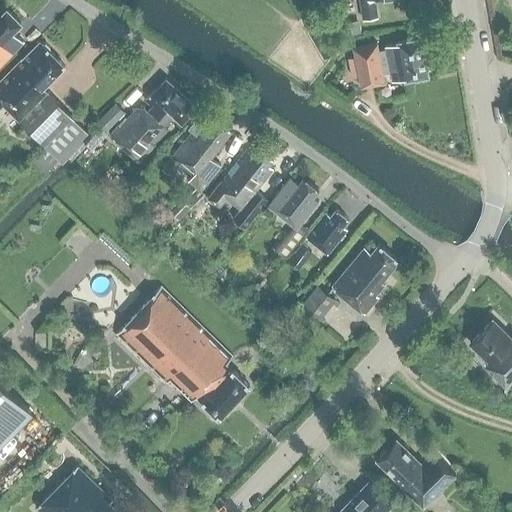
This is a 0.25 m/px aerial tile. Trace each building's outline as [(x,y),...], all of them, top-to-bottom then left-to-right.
[(359,0),(362,20),(377,18),(374,0),(359,0)] [(0,64),(22,42),(11,31),(20,23),(13,16),(6,8),(0,13),(0,64)] [(344,47),(326,16),(305,27),(323,59),(344,47)] [(359,21),(340,23),(342,36),(360,33),(359,21)] [(385,46),(385,50),(377,51),(376,43),(352,48),(360,87),(384,83),(382,74),(390,73),(392,81),(404,79),(404,80),(427,75),(420,38),(397,42),(397,44),(385,46)] [(21,61),(0,82),(0,103),(29,132),(30,130),(58,159),(62,163),(89,136),(85,132),(58,103),(42,87),(63,66),(39,42),(21,61)] [(172,116),(180,124),(196,107),(165,79),(144,101),(151,107),(146,112),(143,109),(134,109),(125,120),(124,119),(109,135),(138,161),(166,130),(163,126),(172,116)] [(116,104),(96,123),(105,133),(125,114),(116,104)] [(220,165),(209,157),(230,130),(206,111),(201,111),(188,129),(192,132),(171,158),(192,175),(187,181),(196,188),(200,190),(220,165)] [(272,160),(257,147),(252,153),(247,149),(207,199),(218,208),(226,199),(240,210),(272,170),(267,166),(272,160)] [(295,229),(317,202),(311,197),(317,191),(302,179),(294,188),(290,184),(270,209),(295,229)] [(196,188),(183,200),(190,207),(204,194),(200,190),(196,188)] [(269,202),(257,191),(233,219),(246,229),(269,202)] [(181,198),(170,210),(179,219),(191,208),(190,207),(183,200),(181,198)] [(346,230),(342,227),(348,220),(335,210),(329,217),(325,213),(305,238),(326,255),(346,230)] [(300,225),(276,253),(284,260),(307,232),(300,225)] [(311,253),(300,244),(287,261),(299,269),(311,253)] [(397,260),(377,244),(370,253),(364,248),(332,287),(363,313),(377,297),(374,294),(384,283),(380,280),(397,260)] [(336,300),(318,285),(302,306),(320,320),(336,300)] [(196,395),(219,418),(249,386),(225,364),(232,357),(160,287),(116,334),(167,383),(170,380),(191,400),(196,395)] [(511,337),(510,339),(491,320),(469,343),(488,362),(484,366),(504,386),(511,377),(511,337)] [(0,443),(30,412),(0,382),(0,443)] [(399,487),(422,508),(454,475),(432,453),(420,465),(395,440),(375,460),(401,485),(399,487)] [(76,466),(36,508),(39,511),(118,511),(109,503),(112,500),(76,466)] [(341,511),(384,511),(391,505),(368,482),(346,505),(347,506),(341,511)]
